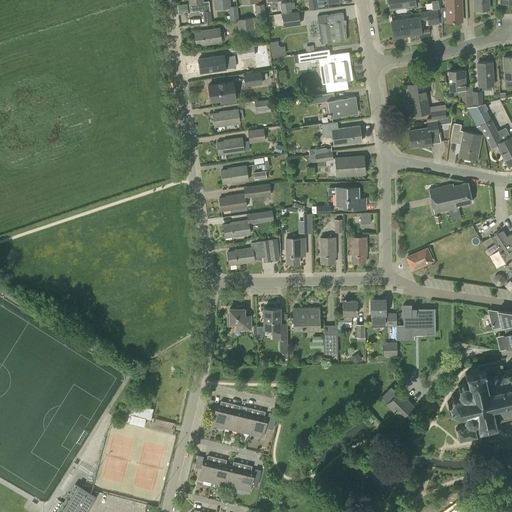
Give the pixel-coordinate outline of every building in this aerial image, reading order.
[(215,1),(216,9),(229,7),(228,0),(215,0),(216,1),(215,1)] [(318,9),(317,0),(304,0),(305,2),(307,2),(308,10),(318,9)] [(390,9),(416,5),(414,0),(386,0),(387,3),(389,3),(390,9)] [(433,8),(441,8),(440,0),(433,0),(433,8)] [(445,0),(446,21),(461,21),(460,0),(445,0)] [(487,10),(487,9),(489,9),(488,0),(473,0),(474,10),(476,10),(476,11),(478,12),(486,12),(487,10)] [(290,3),(290,1),(280,3),(281,13),(292,11),(291,8),(291,2),(290,3)] [(256,16),(265,15),(264,3),(254,4),(256,16)] [(229,7),(230,20),(238,19),(237,6),(229,7)] [(439,23),(437,9),(419,12),(421,21),(427,20),(428,25),(439,23)] [(203,22),(212,21),(210,10),(202,11),(203,22)] [(284,26),(300,24),(298,11),(282,14),(284,26)] [(321,44),(346,40),(342,13),(317,17),(321,44)] [(239,34),(259,32),(257,17),(237,19),(239,34)] [(394,37),(421,33),(419,17),(391,21),(394,37)] [(196,46),(221,42),(219,29),(208,30),(208,31),(194,33),(196,46)] [(272,55),(286,54),(285,46),(280,46),(279,41),(271,41),(272,55)] [(240,58),(249,57),(249,55),(255,54),(253,45),(239,47),(240,58)] [(313,52),(297,54),(298,60),(314,57),(323,56),(324,63),(326,77),(321,78),(322,84),(327,84),(329,83),(330,91),(347,89),(346,81),(352,80),(348,52),(327,56),(326,49),(313,51),(313,52)] [(236,66),(234,55),(224,57),(223,55),(212,57),(212,58),(198,60),(200,73),(225,69),(225,68),(236,66)] [(478,86),(493,85),(492,62),(477,63),(478,86)] [(245,86),(262,84),(260,71),(243,74),(245,86)] [(473,104),(472,91),(472,89),(465,89),(464,71),(448,71),(449,90),(460,90),(461,96),(462,96),(462,106),(473,105),(473,104)] [(415,84),(408,85),(408,88),(405,88),(406,95),(409,95),(412,115),(428,112),(424,83),(423,83),(421,81),(416,81),(415,84)] [(236,101),(233,82),(224,83),(224,82),(219,83),(219,84),(208,85),(211,101),(221,100),(221,103),(236,101)] [(473,104),(482,103),(481,91),(472,91),(473,104)] [(334,99),(333,92),(307,96),(308,102),(308,104),(328,101),(329,112),(328,112),(328,114),(327,114),(328,117),(357,113),(355,96),(334,99)] [(270,104),(270,99),(255,101),(256,110),(271,108),(277,107),(277,103),(270,104)] [(491,119),(483,103),(468,108),(473,118),(472,118),(478,131),(481,130),(483,134),(484,134),(491,148),(497,144),(502,153),(501,153),(508,165),(511,163),(511,140),(510,137),(503,141),(491,119)] [(243,119),(242,109),(238,110),(238,109),(226,111),(226,112),(212,114),(214,126),(240,122),(239,120),(243,119)] [(432,120),(446,117),(444,109),(430,111),(432,120)] [(431,145),(429,134),(438,132),(436,121),(427,122),(428,127),(409,130),(411,146),(422,145),(422,146),(431,145)] [(333,129),(332,122),(321,124),(323,136),(332,138),(333,145),(361,141),(358,125),(333,129)] [(461,157),(463,157),(464,159),(470,160),(471,159),(476,160),(481,135),(459,130),(461,125),(454,123),(451,140),(461,142),(460,149),(462,150),(461,157)] [(249,143),(265,140),(263,128),(247,130),(249,143)] [(218,154),(244,151),(242,137),(230,139),(231,140),(217,142),(218,154)] [(315,154),(308,155),(309,162),(316,160),(316,162),(333,159),(332,151),(329,152),(315,154)] [(364,173),(363,155),(335,158),(336,174),(348,173),(348,175),(364,173)] [(223,183),(248,179),(246,166),(233,168),(233,169),(221,170),(223,183)] [(254,179),(266,178),(265,171),(253,172),(254,179)] [(434,212),(458,207),(457,205),(472,202),(467,182),(453,185),(452,183),(429,189),(434,212)] [(250,186),(252,197),(270,194),(269,183),(250,186)] [(358,198),(358,187),(335,188),(335,205),(343,205),(343,209),(365,208),(365,198),(358,198)] [(221,210),(246,207),(244,193),(233,195),(233,196),(219,198),(221,210)] [(302,210),(305,204),(295,200),(293,206),(302,210)] [(331,213),(331,205),(316,205),(316,206),(311,206),(311,213),(316,213),(316,214),(331,213)] [(256,212),(257,222),(273,220),(272,210),(256,212)] [(298,233),(312,233),(312,213),(303,213),(303,220),(298,220),(298,233)] [(360,223),(371,223),(371,214),(360,214),(360,223)] [(225,237),(250,233),(248,220),(237,222),(237,223),(223,225),(225,237)] [(511,220),(511,221),(511,222),(511,233),(506,236),(503,230),(491,236),(511,274),(511,220)] [(286,264),(299,263),(298,253),(305,253),(304,237),(286,238),(286,264)] [(320,263),(327,263),(334,263),(334,249),(335,249),(335,237),(320,237),(320,263)] [(352,262),(365,262),(365,248),(366,248),(366,237),(351,237),(352,262)] [(253,258),(254,258),(263,256),(264,261),(279,259),(276,239),(251,242),(252,248),(252,247),(253,258)] [(254,260),(254,258),(253,258),(252,247),(252,248),(241,249),(241,250),(227,252),(229,264),(254,260)] [(412,269),(432,261),(426,248),(407,257),(412,269)] [(396,325),(396,312),(385,312),(385,299),(370,300),(371,326),(384,326),(396,326),(396,325)] [(351,321),(351,314),(357,314),(356,300),(342,300),(343,314),(344,314),(344,321),(351,321)] [(244,308),(243,308),(243,305),(236,305),(236,308),(229,308),(229,315),(227,315),(227,325),(237,325),(237,330),(251,329),(251,317),(244,317),(244,308)] [(396,325),(396,326),(396,337),(396,339),(403,339),(403,337),(410,337),(410,328),(426,328),(426,334),(435,334),(435,314),(426,314),(426,308),(414,308),(413,308),(411,308),(411,305),(403,305),(403,325),(396,325)] [(323,320),(320,320),(320,307),(292,308),(293,330),(320,329),(320,328),(324,328),(323,320)] [(280,325),(280,308),(264,308),(264,328),(273,328),(273,338),(287,338),(287,325),(280,325)] [(511,312),(497,311),(488,313),(492,328),(500,325),(501,326),(505,325),(506,329),(505,329),(506,334),(496,336),(500,350),(506,348),(511,348),(511,312)] [(356,337),(364,337),(363,324),(355,324),(356,337)] [(337,353),(337,335),(323,335),(323,354),(329,354),(337,353)] [(384,355),(396,355),(395,342),(383,343),(384,355)] [(511,368),(502,369),(502,365),(483,368),(482,371),(479,371),(478,369),(469,370),(470,374),(467,374),(465,373),(464,375),(466,376),(467,383),(464,382),(464,381),(463,380),(462,382),(459,385),(457,384),(457,386),(458,386),(457,390),(455,391),(457,393),(457,392),(460,395),(453,396),(452,394),(451,396),(452,397),(449,402),(447,402),(447,404),(449,404),(450,409),(448,410),(450,412),(451,411),(456,414),(455,416),(457,417),(457,414),(464,413),(463,416),(462,417),(462,418),(463,417),(466,421),(465,425),(464,425),(464,426),(458,428),(457,427),(456,427),(457,429),(455,429),(455,430),(456,430),(458,438),(457,439),(457,440),(459,439),(459,441),(461,440),(460,440),(467,438),(467,439),(468,439),(468,438),(474,436),(475,437),(476,437),(476,436),(477,436),(476,435),(477,435),(477,434),(476,434),(476,432),(477,432),(480,428),(482,427),(483,431),(492,429),(492,425),(495,425),(496,426),(497,424),(495,423),(495,422),(511,417),(511,368)] [(397,392),(391,386),(381,396),(387,402),(386,403),(387,404),(383,407),(394,418),(398,415),(401,418),(413,405),(399,391),(397,392)] [(224,428),(229,406),(225,405),(226,402),(221,400),(219,406),(216,405),(211,425),(224,428)] [(150,419),(153,408),(133,403),(133,402),(128,401),(123,421),(129,422),(130,414),(150,419)] [(237,431),(242,411),(238,410),(239,405),(234,404),(233,407),(229,406),(224,428),(237,431)] [(250,434),(255,412),(251,411),(252,408),(246,407),(245,412),(242,411),(237,431),(250,434)] [(255,412),(250,434),(263,437),(267,417),(264,417),(265,411),(259,410),(259,413),(255,412)] [(511,451),(501,454),(506,476),(511,474),(511,451)] [(198,479),(211,482),(216,461),(212,460),(213,456),(207,455),(206,460),(203,459),(202,463),(196,462),(195,466),(201,468),(198,479)] [(216,461),(211,482),(224,485),(228,466),(225,465),(226,460),(221,458),(220,462),(216,461)] [(224,485),(236,488),(242,466),(238,465),(239,463),(233,461),(232,467),(228,466),(224,485)] [(242,466),(236,488),(249,491),(254,472),(251,471),(252,466),(246,464),(246,467),(242,466)] [(86,511),(95,498),(75,485),(70,492),(73,494),(61,511),(86,511)]
